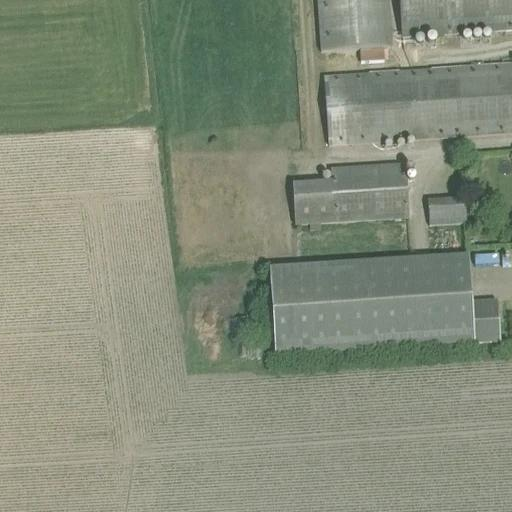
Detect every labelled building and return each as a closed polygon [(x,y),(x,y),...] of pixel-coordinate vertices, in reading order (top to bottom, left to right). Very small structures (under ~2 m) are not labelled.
[(388,0),(316,0),(320,52),(392,48),(388,0)] [(511,0),(400,0),(403,38),(511,30),(511,0)] [(511,56),(511,59),(511,66),(321,79),(326,147),(511,134),(511,56)] [(312,192),(293,193),(294,226),(309,225),(310,231),(320,231),(320,225),(331,224),(331,225),(408,218),(404,166),(327,172),(328,181),(311,182),(312,192)] [(463,197),(427,200),(428,226),(466,224),(463,197)] [(475,346),(475,345),(500,343),(497,301),(472,302),(469,257),(270,270),(275,358),(475,346)]
